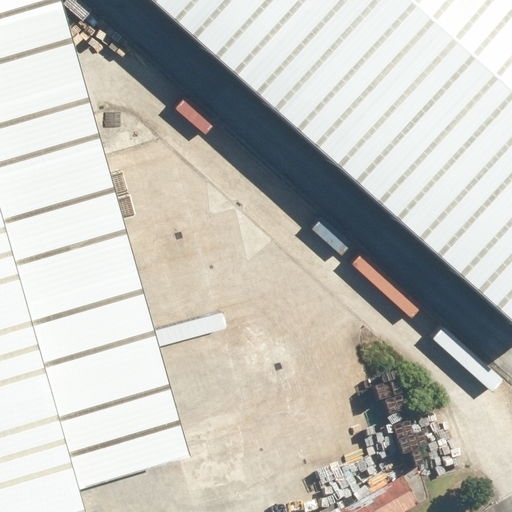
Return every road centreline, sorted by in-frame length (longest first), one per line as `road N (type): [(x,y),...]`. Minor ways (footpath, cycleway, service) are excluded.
road 1 (unknown): [(138,87),(406,317),(494,417),(511,456)]
road 2 (unknown): [(184,511),(284,463),(317,355)]
